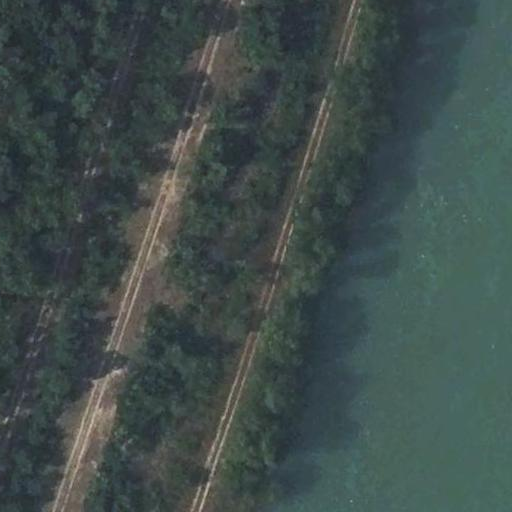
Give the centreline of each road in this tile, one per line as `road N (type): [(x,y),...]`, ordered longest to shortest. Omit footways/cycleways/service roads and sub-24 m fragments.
road 1 (track): [(214,0),(57,511)]
road 2 (track): [(0,424),(142,0)]
